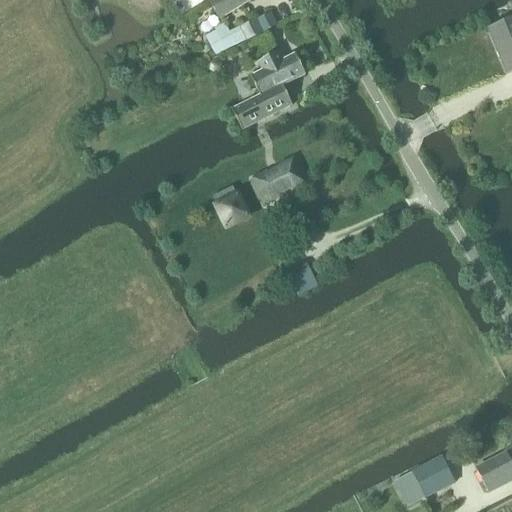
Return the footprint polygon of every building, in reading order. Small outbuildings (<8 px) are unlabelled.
[(222,20),(255,0),(204,0),(206,2),(209,0),(214,0),(211,2),(222,20)] [(271,17),(240,32),(247,46),(278,31),(271,17)] [(511,21),(490,31),(509,76),(511,74),(511,21)] [(281,56),(260,66),(263,74),(252,80),(261,98),(233,113),(244,134),(293,108),(284,89),(306,77),(296,57),(284,63),(281,56)] [(511,481),(511,464),(507,455),(477,471),(489,494),(511,481)] [(441,459),(414,472),(428,501),(456,487),(441,459)]
